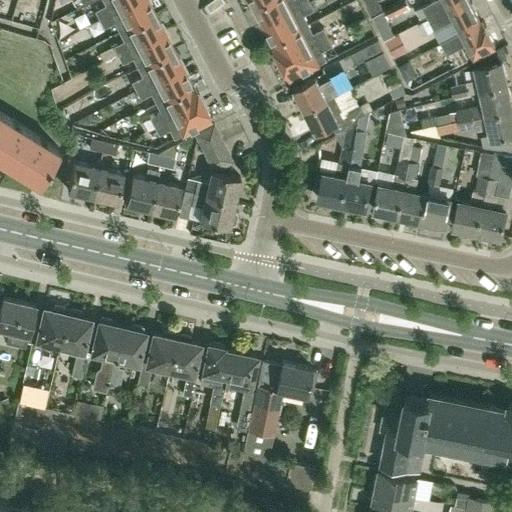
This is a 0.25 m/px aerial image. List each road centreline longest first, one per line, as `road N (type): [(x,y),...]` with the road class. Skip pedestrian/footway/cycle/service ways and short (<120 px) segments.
road 1 (track): [(10,428),(324,497)]
road 2 (tertiary): [(511,337),(255,281)]
road 3 (tertiary): [(255,281),(0,224)]
road 4 (residential): [(511,267),(266,223)]
road 5 (residential): [(188,0),(278,169),(266,223)]
road 6 (residential): [(357,338),(321,511)]
